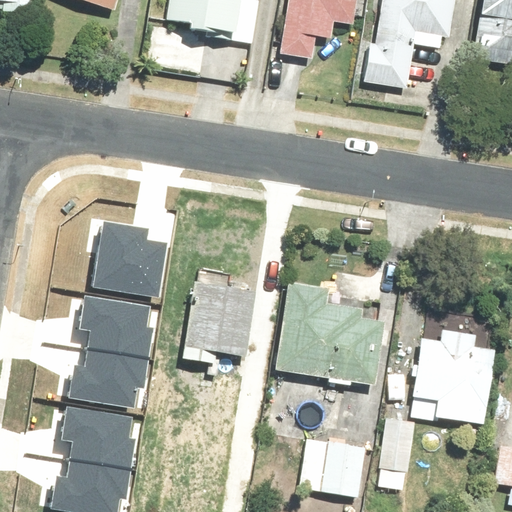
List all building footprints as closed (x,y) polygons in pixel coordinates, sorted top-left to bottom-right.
[(0,0),(0,14),(25,17),(26,0),(0,0)] [(66,0),(109,13),(113,0),(66,0)] [(165,0),(162,21),(181,24),(180,32),(202,35),(202,39),(226,43),(233,0),(165,0)] [(351,0),(283,0),(275,56),(307,61),(311,39),(326,41),(329,23),(348,26),(351,0)] [(445,39),(450,0),(377,0),(370,45),(366,44),(360,84),(402,90),(410,34),(445,39)] [(511,67),(511,0),(475,0),(467,61),(511,67)] [(89,214),(79,277),(149,287),(156,240),(137,237),(139,222),(89,214)] [(325,290),(284,283),(269,372),(323,381),(322,384),(344,387),(345,384),(369,388),(380,324),(356,320),(358,311),(323,305),(325,290)] [(252,295),(188,284),(175,360),(205,366),(203,375),(213,377),(217,355),(241,359),(252,295)] [(148,297),(74,285),(58,389),(131,400),(148,297)] [(435,343),(416,340),(406,398),(410,399),(407,418),(434,422),(434,420),(478,427),(490,352),(470,349),(472,337),(436,332),(435,343)] [(133,406),(60,394),(43,497),(116,509),(133,406)] [(399,491),(410,424),(382,419),(374,470),(377,470),(374,488),(399,491)] [(326,444),(303,440),(294,489),(354,500),(362,450),(342,446),(343,441),(327,438),(326,444)] [(511,449),(495,447),(489,486),(507,488),(504,506),(511,507),(511,449)]
